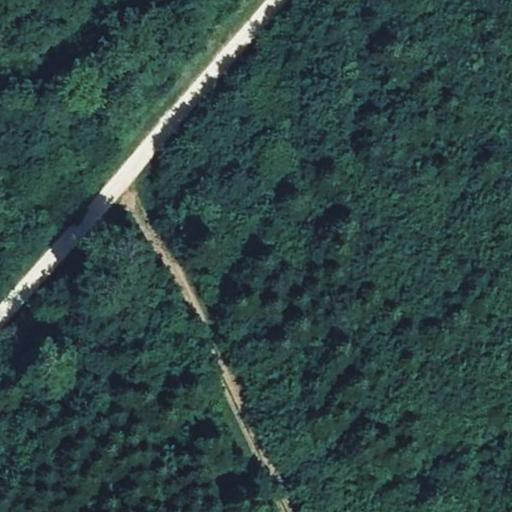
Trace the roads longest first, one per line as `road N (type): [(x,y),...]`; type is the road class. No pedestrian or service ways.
road 1 (track): [(0,319),(277,0)]
road 2 (track): [(277,511),(113,190)]
